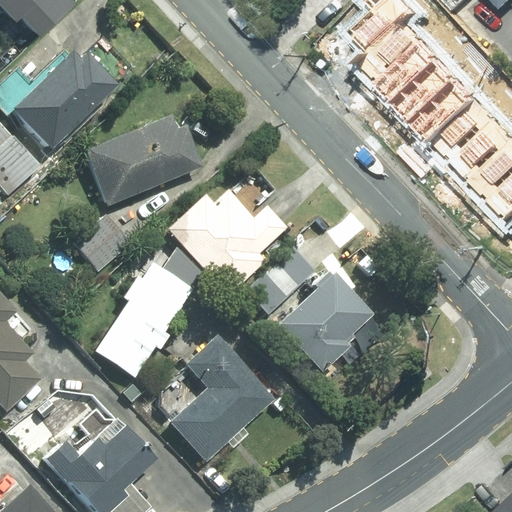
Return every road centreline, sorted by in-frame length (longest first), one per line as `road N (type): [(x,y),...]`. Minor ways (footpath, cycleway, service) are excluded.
road 1 (residential): [(200,0),(511,335)]
road 2 (secondary): [(511,382),(323,511)]
